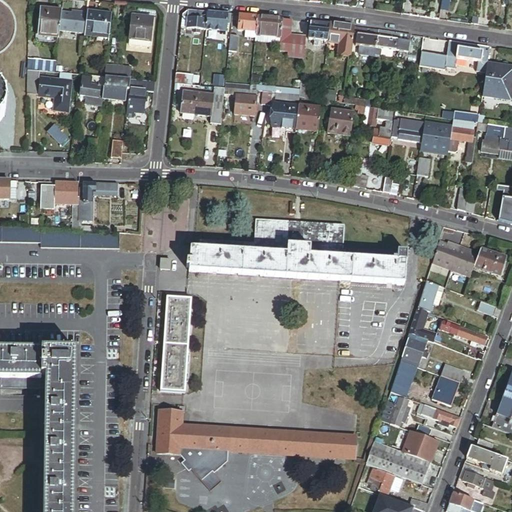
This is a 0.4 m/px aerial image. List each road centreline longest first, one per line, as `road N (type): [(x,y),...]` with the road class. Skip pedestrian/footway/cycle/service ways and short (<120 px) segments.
road 1 (residential): [(156,175),(307,188),(511,235)]
road 2 (residential): [(134,511),(156,175)]
road 3 (residential): [(184,0),(511,40)]
road 4 (residential): [(434,511),(511,308)]
road 5 (residential): [(156,175),(174,0)]
road 6 (residential): [(0,169),(156,175)]
